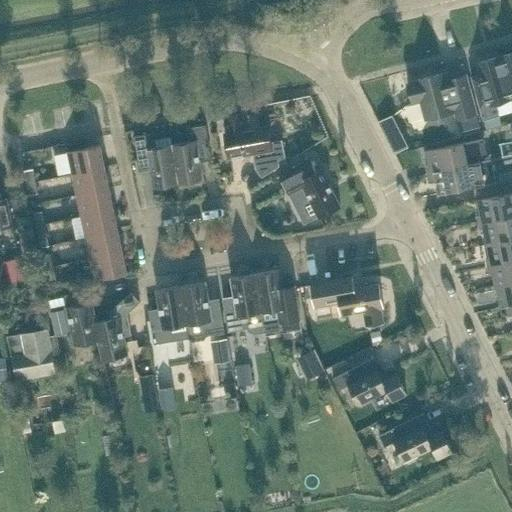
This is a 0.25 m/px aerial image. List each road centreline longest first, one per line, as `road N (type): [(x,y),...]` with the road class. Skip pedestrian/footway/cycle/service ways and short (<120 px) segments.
road 1 (tertiary): [(511,429),(410,224)]
road 2 (tertiary): [(103,64),(224,39),(322,58)]
road 3 (tertiary): [(410,224),(322,58)]
road 4 (residential): [(159,215),(137,219),(103,64)]
road 5 (residential): [(410,224),(248,253)]
road 6 (residential): [(248,253),(239,201),(159,215)]
road 7 (residential): [(248,253),(167,265),(159,215)]
